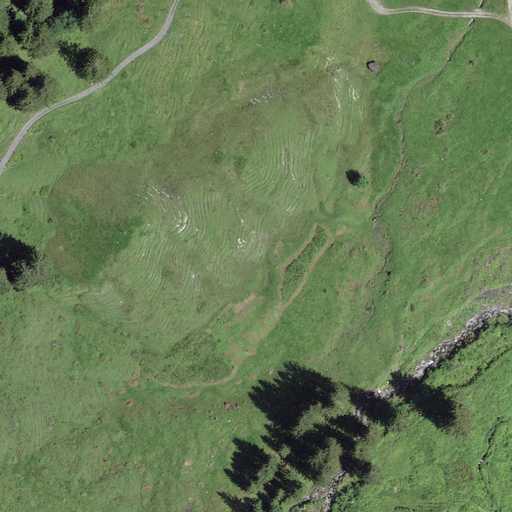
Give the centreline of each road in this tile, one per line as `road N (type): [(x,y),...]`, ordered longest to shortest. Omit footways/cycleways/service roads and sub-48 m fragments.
road 1 (track): [(0,170),(43,111),(94,87),(162,34),(176,0)]
road 2 (track): [(371,0),(390,11),(494,17),(511,30)]
